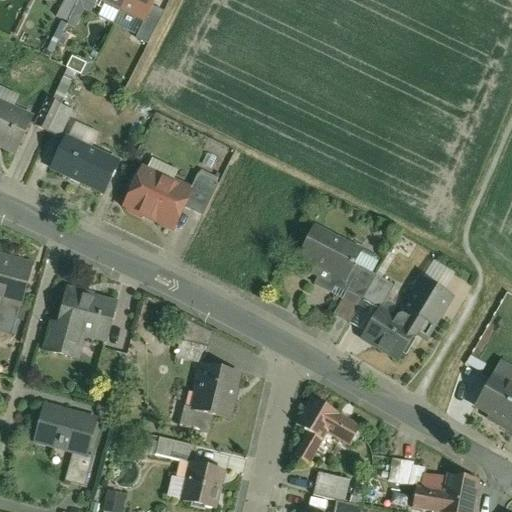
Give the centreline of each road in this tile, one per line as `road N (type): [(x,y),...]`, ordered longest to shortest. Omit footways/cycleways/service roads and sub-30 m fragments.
road 1 (residential): [(0,203),(293,346)]
road 2 (residential): [(293,346),(495,465)]
road 3 (residential): [(254,511),(293,346)]
